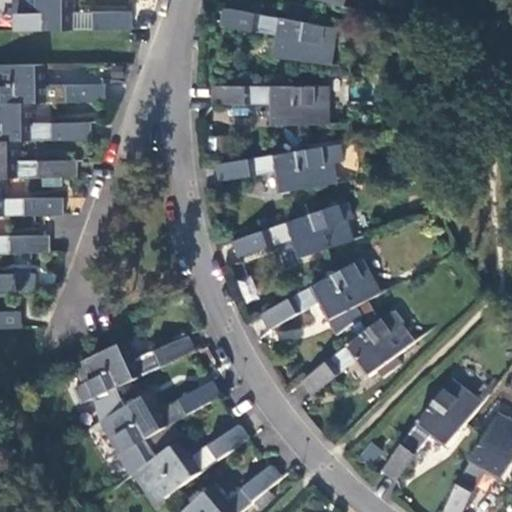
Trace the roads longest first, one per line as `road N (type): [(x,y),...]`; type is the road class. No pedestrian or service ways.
road 1 (residential): [(162,101),(202,254),(248,362),(287,421),(380,511)]
road 2 (residential): [(162,101),(128,145),(61,329)]
